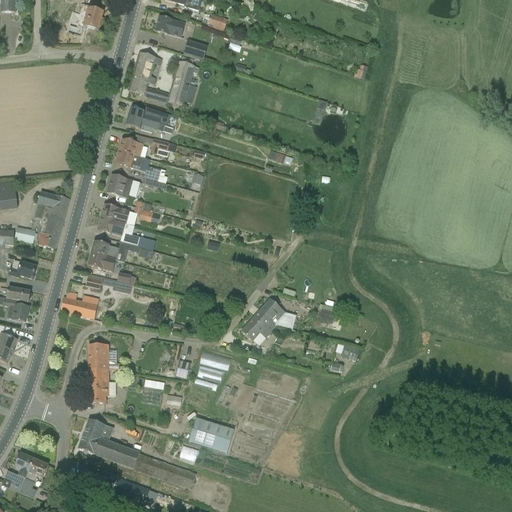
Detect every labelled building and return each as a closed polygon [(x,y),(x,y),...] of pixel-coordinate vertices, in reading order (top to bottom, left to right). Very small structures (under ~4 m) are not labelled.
[(0,0),(1,14),(15,14),(15,0),(0,0)] [(165,0),(164,2),(184,8),(184,9),(199,13),(202,0),(165,0)] [(238,10),(229,7),(226,14),(236,17),(238,10)] [(72,13),(69,24),(98,32),(103,13),(87,9),(85,16),(72,13)] [(223,35),(228,22),(205,14),(201,27),(223,35)] [(265,19),(258,15),(254,21),(261,25),(265,19)] [(185,26),(173,23),(159,19),(155,33),(181,40),(185,26)] [(82,29),(70,26),(67,35),(80,38),(83,30),(82,29)] [(203,63),(208,49),(188,42),(183,57),(203,63)] [(151,79),(156,61),(139,56),(129,94),(156,102),(158,93),(147,90),(149,85),(154,87),(156,81),(151,79)] [(193,75),(195,69),(178,64),(166,105),(184,110),(193,75)] [(250,72),(245,71),(246,69),(237,66),(235,73),(249,77),(250,72)] [(366,74),(359,71),(355,70),(353,78),(364,82),(366,74)] [(319,101),(316,109),(324,113),(327,105),(319,101)] [(142,113),(130,110),(128,119),(134,121),(133,123),(141,125),(141,124),(152,127),(152,126),(163,129),(165,124),(141,117),(142,113)] [(162,134),(163,134),(164,129),(152,126),(152,127),(141,124),(141,125),(133,123),(134,121),(128,119),(125,127),(152,135),(153,132),(162,134)] [(135,158),(140,159),(144,147),(122,141),(119,153),(134,158),(135,158)] [(167,152),(169,146),(169,145),(154,141),(150,156),(157,158),(159,150),(167,152)] [(134,158),(119,153),(115,166),(138,172),(142,160),(140,159),(135,158),(134,158)] [(270,153),(267,161),(283,166),(284,163),(291,165),(292,161),(270,153)] [(147,168),(143,180),(158,184),(161,172),(147,168)] [(133,183),(124,181),(112,177),(107,195),(128,201),(133,183)] [(197,177),(194,186),(200,187),(203,179),(197,177)] [(142,186),(156,190),(158,184),(143,180),(142,186)] [(0,185),(0,212),(19,209),(15,183),(0,185)] [(58,240),(68,202),(40,194),(37,205),(46,208),(39,231),(47,232),(46,237),(58,240)] [(130,214),(122,212),(104,207),(100,221),(116,226),(116,224),(124,225),(127,226),(130,214)] [(152,215),(141,212),(135,210),(134,215),(140,217),(138,222),(149,225),(152,215)] [(120,238),(124,225),(116,224),(116,226),(100,221),(97,232),(120,238)] [(203,224),(195,222),(194,229),(201,230),(203,224)] [(33,245),(34,241),(35,235),(36,233),(26,231),(18,229),(18,230),(15,241),(33,246),(33,245)] [(0,246),(3,247),(13,248),(14,232),(0,231),(0,246)] [(55,252),(58,240),(46,237),(47,232),(39,231),(36,242),(38,242),(37,247),(55,252)] [(138,248),(140,240),(125,236),(122,244),(138,248)] [(114,249),(94,244),(90,257),(114,263),(118,250),(114,249)] [(126,246),(124,251),(138,255),(139,250),(136,249),(126,246)] [(138,258),(151,262),(153,254),(141,250),(138,258)] [(115,264),(114,263),(90,257),(87,268),(107,273),(112,275),(115,264)] [(20,278),(33,281),(36,269),(21,265),(22,263),(13,260),(8,277),(19,280),(20,278)] [(129,286),(131,279),(119,276),(117,284),(129,286)] [(100,292),(101,285),(87,282),(85,288),(100,292)] [(23,304),(28,304),(30,294),(8,290),(6,301),(23,304)] [(63,300),(60,314),(61,314),(94,322),(97,307),(75,302),(77,297),(67,295),(66,301),(63,300)] [(0,307),(2,307),(2,308),(8,309),(6,321),(12,321),(12,322),(25,324),(28,309),(23,308),(23,304),(6,301),(4,300),(0,299),(0,307)] [(271,322),(270,323),(274,327),(292,331),(296,317),(285,315),(270,301),(260,312),(271,322)] [(271,322),(260,312),(241,334),(252,344),(259,335),(265,340),(272,333),(276,329),(274,327),(270,323),(271,322)] [(335,315),(332,314),(322,312),(320,320),(333,323),(335,315)] [(17,342),(12,341),(15,332),(0,328),(0,348),(12,352),(17,342)] [(356,363),(360,351),(344,346),(340,359),(356,363)] [(108,352),(108,347),(89,347),(89,372),(108,372),(108,365),(116,365),(116,352),(108,352)] [(0,363),(7,366),(12,352),(0,348),(0,363)] [(202,353),(199,364),(228,372),(231,360),(202,353)] [(190,366),(179,362),(175,378),(186,381),(190,366)] [(219,385),(223,375),(200,367),(197,377),(219,385)] [(108,372),(89,372),(89,405),(105,406),(105,399),(108,399),(108,373),(108,372)] [(215,392),(217,386),(195,380),(194,385),(215,392)] [(164,385),(144,382),(143,389),(162,392),(164,385)] [(166,406),(180,408),(182,399),(167,397),(166,406)] [(233,433),(195,421),(188,445),(226,456),(233,433)] [(78,451),(133,471),(139,456),(101,441),(106,428),(89,422),(78,451)] [(195,463),(198,452),(182,448),(179,459),(195,463)] [(17,462),(14,468),(21,471),(18,478),(7,473),(4,480),(22,488),(23,488),(35,462),(20,455),(20,456),(17,455),(15,461),(17,462)] [(19,494),(20,495),(33,500),(36,493),(32,491),(37,479),(42,481),(48,468),(35,462),(23,488),(22,488),(19,494)] [(166,483),(191,491),(196,476),(171,468),(166,483)] [(98,478),(83,472),(78,486),(94,491),(102,494),(101,496),(110,500),(118,479),(100,472),(98,478)] [(149,492),(119,482),(114,495),(145,506),(149,492)]
